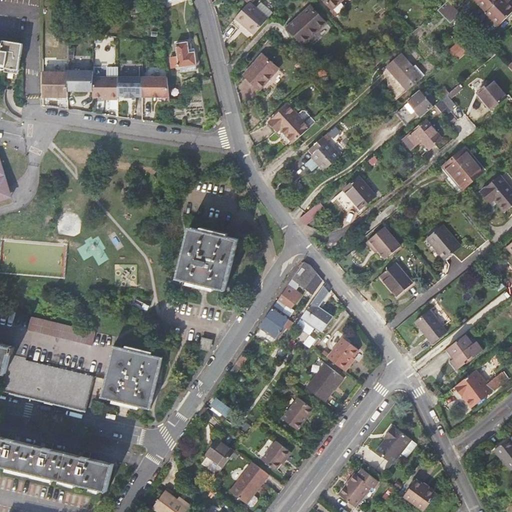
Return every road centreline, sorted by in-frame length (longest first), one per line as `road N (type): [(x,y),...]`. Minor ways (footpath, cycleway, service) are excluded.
road 1 (residential): [(27,7),(37,117),(239,145)]
road 2 (residential): [(158,451),(300,242)]
road 3 (tertiary): [(400,365),(290,511)]
road 4 (residential): [(0,403),(143,438),(158,451)]
road 5 (tertiary): [(400,365),(300,242)]
road 6 (residential): [(471,502),(400,365)]
road 7 (tertiary): [(239,145),(199,0)]
